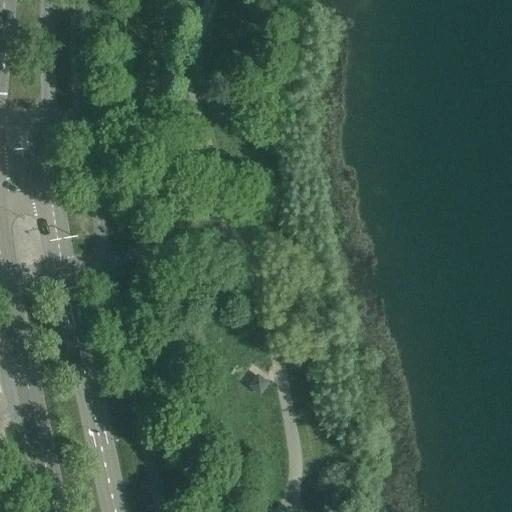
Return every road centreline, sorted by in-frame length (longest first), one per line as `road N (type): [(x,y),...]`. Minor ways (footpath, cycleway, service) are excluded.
road 1 (secondary): [(122,511),(55,186)]
road 2 (secondary): [(0,253),(55,511)]
road 3 (secondary): [(55,186),(49,0)]
